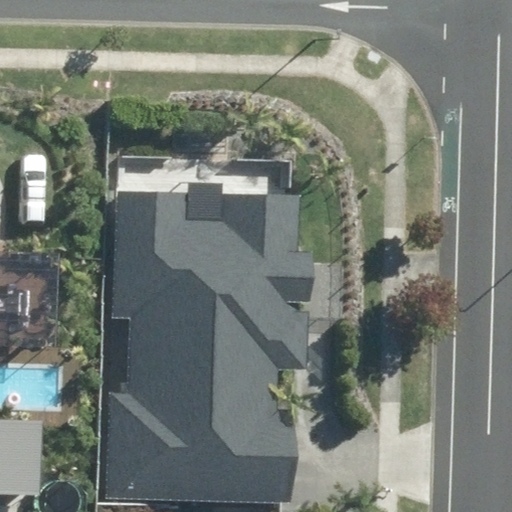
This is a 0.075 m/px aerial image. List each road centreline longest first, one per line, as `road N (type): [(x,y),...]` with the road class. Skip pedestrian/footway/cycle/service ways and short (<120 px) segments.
road 1 (tertiary): [(485,511),(500,6)]
road 2 (tertiary): [(500,6),(143,0)]
